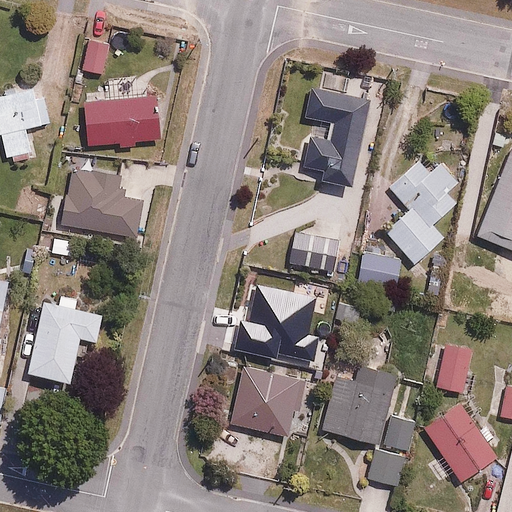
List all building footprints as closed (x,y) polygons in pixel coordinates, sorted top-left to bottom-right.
[(89,37),(81,65),(105,72),(113,44),(89,37)] [(53,121),(43,79),(0,89),(0,127),(7,158),(34,151),(28,127),(53,121)] [(328,137),(306,132),(300,162),(322,167),(320,176),(348,182),(365,101),(310,89),(305,114),(332,120),(328,137)] [(162,94),(84,99),(87,146),(165,141),(162,94)] [(447,188),(459,178),(434,150),(422,160),(418,155),(388,181),(408,205),(381,229),(410,261),(442,233),(431,221),(456,199),(447,188)] [(511,246),(511,150),(511,151),(475,230),(511,246)] [(127,194),(128,187),(118,185),(119,179),(72,173),(65,224),(140,235),(145,197),(127,194)] [(336,272),(340,226),(289,221),(285,267),(336,272)] [(399,257),(358,252),(354,279),(396,284),(399,257)] [(0,334),(11,277),(0,274),(0,334)] [(511,276),(502,275),(500,299),(511,300),(511,276)] [(58,300),(45,298),(30,370),(74,379),(83,335),(102,339),(108,311),(79,305),(82,295),(60,290),(58,300)] [(322,344),(331,304),(304,298),(295,338),(322,344)] [(248,364),(256,330),(228,324),(220,358),(248,364)] [(462,388),(469,341),(443,338),(436,384),(462,388)] [(364,478),(397,486),(414,417),(392,412),(402,371),(355,360),(349,383),(333,379),(321,426),(374,439),(364,478)] [(303,377),(240,366),(229,424),(293,435),(303,377)] [(511,382),(507,381),(500,414),(511,416),(511,382)] [(495,453),(462,400),(421,426),(455,479),(495,453)]
